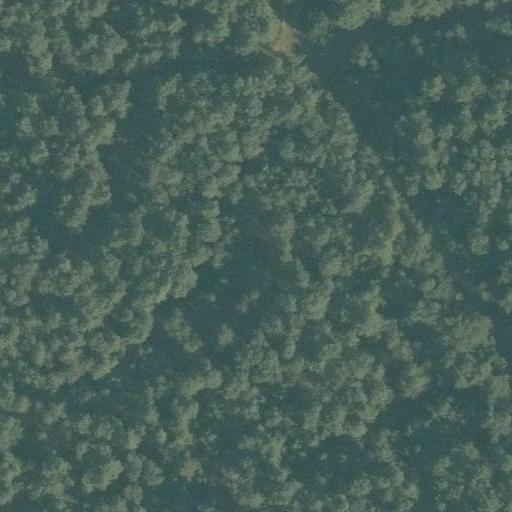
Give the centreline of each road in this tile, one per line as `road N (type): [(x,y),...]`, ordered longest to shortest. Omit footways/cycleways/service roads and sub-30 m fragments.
road 1 (track): [(305,56),(511,361)]
road 2 (track): [(511,19),(305,56)]
